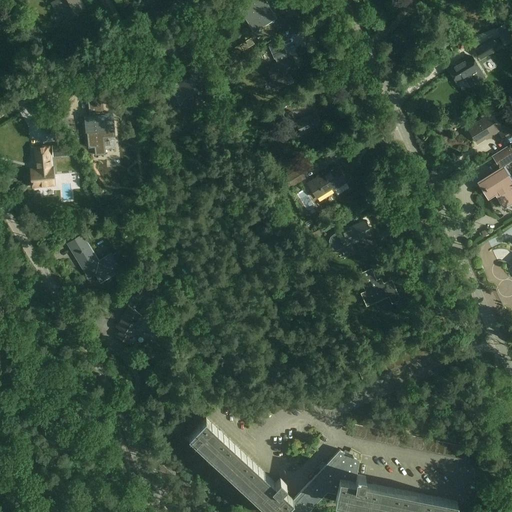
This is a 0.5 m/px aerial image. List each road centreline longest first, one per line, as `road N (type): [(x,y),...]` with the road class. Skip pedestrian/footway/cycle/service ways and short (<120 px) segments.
road 1 (tertiary): [(495,340),(338,0)]
road 2 (unclassified): [(183,511),(154,482),(122,397),(0,201)]
road 3 (track): [(179,0),(0,113)]
road 4 (residential): [(495,340),(328,422)]
road 5 (residential): [(328,422),(288,421),(264,436),(262,453),(300,475),(332,438)]
road 6 (residential): [(332,438),(458,465)]
